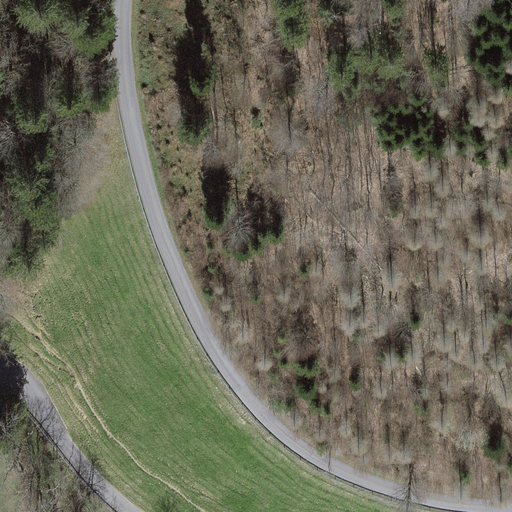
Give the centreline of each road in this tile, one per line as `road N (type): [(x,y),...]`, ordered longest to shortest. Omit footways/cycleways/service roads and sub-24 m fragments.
road 1 (unclassified): [(437,511),(362,492),(263,424),(172,254),(124,0)]
road 2 (unclassified): [(0,363),(32,375),(94,484),(119,511)]
